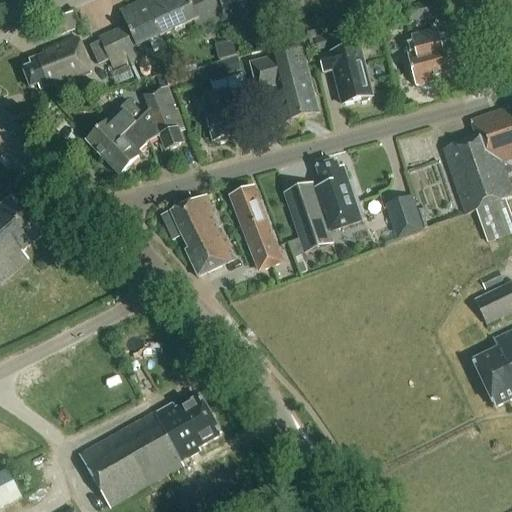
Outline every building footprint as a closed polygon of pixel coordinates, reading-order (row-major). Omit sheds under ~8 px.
[(165,19),(157,0),(151,0),(121,14),(127,29),(115,34),(129,66),(146,58),(141,48),(161,38),(155,24),(165,19)] [(198,35),(215,27),(202,0),(189,0),(188,1),(187,0),(157,0),(165,19),(155,24),(161,38),(193,24),(198,35)] [(202,0),(215,27),(232,20),(227,8),(244,0),(202,0)] [(288,0),(298,20),(312,14),(305,0),(288,0)] [(305,0),(312,14),(329,6),(325,0),(305,0)] [(451,8),(415,16),(417,25),(453,17),(451,8)] [(77,12),(58,19),(64,36),(84,29),(77,12)] [(469,38),(488,34),(484,20),(466,24),(469,38)] [(411,39),(412,44),(405,46),(416,89),(465,77),(458,47),(455,48),(451,34),(439,37),(438,32),(411,39)] [(114,73),(129,66),(115,34),(91,45),(102,70),(111,66),(114,73)] [(29,64),(31,69),(23,72),(31,91),(38,88),(40,92),(55,87),(56,90),(91,76),(77,41),(43,54),(44,58),(29,64)] [(237,41),(218,46),(221,61),(241,56),(237,41)] [(363,65),(353,68),(348,51),(319,59),(324,77),(334,74),(343,108),(372,100),(363,65)] [(302,53),(251,66),(258,94),(277,89),(286,124),(319,116),(302,53)] [(238,61),(218,67),(221,79),(241,73),(238,61)] [(178,62),(164,67),(167,75),(181,70),(178,62)] [(208,97),(215,120),(206,122),(213,144),(249,134),(243,112),(235,114),(229,91),(245,86),(242,75),(210,84),(213,95),(208,97)] [(145,99),(150,114),(160,139),(165,151),(171,152),(179,149),(181,144),(177,134),(183,132),(167,91),(145,99)] [(443,152),(466,218),(480,213),(511,201),(511,200),(511,191),(502,165),(511,161),(511,112),(509,114),(508,111),(470,124),(476,140),(443,152)] [(87,145),(103,161),(137,127),(121,112),(87,145)] [(148,147),(160,139),(150,114),(137,127),(103,161),(120,179),(141,159),(138,156),(148,147)] [(314,191),(312,187),(285,196),(305,256),(332,247),(328,235),(364,223),(350,184),(348,185),(343,170),(339,171),(336,163),(316,170),(322,188),(314,191)] [(284,266),(254,191),(230,201),(259,276),(284,266)] [(0,285),(30,259),(24,253),(44,235),(12,198),(0,208),(0,285)] [(236,262),(206,198),(170,215),(189,252),(186,253),(198,280),(236,262)] [(426,235),(415,199),(390,207),(400,242),(426,235)] [(511,205),(511,201),(480,213),(491,244),(511,237),(511,205)] [(304,262),(299,264),(303,275),(308,273),(304,262)] [(503,273),(483,282),(487,290),(506,281),(503,273)] [(511,284),(479,302),(494,329),(511,318),(511,284)] [(511,333),(493,342),(498,351),(472,364),(495,412),(511,403),(511,333)] [(152,416),(80,456),(109,509),(184,467),(183,465),(204,454),(201,448),(224,435),(202,396),(178,409),(176,404),(162,412),(162,410),(152,416)] [(13,471),(0,478),(0,511),(3,511),(28,499),(13,471)]
